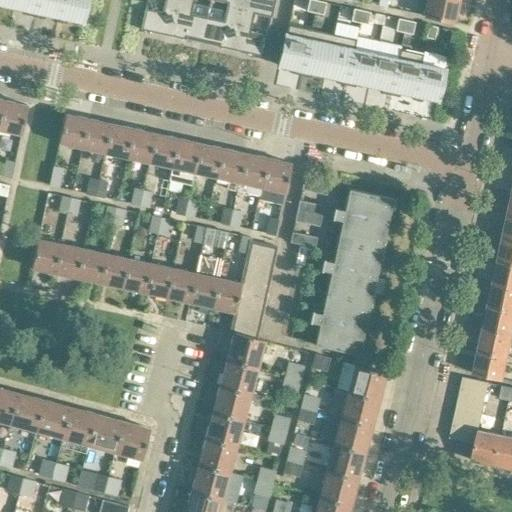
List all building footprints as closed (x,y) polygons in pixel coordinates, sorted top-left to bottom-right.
[(14,0),(13,7),(18,8),(26,10),(26,14),(35,16),(38,0),(14,0)] [(45,14),(57,17),(60,0),(38,0),(35,16),(44,18),(45,14)] [(85,0),(60,0),(57,17),(56,21),(66,23),(67,19),(81,22),(85,0)] [(178,0),(164,0),(162,12),(145,8),(140,29),(171,36),(178,0)] [(178,0),(171,36),(201,42),(207,19),(190,15),(193,3),(193,0),(178,0)] [(207,19),(201,42),(232,49),(242,0),(215,0),(227,3),(226,11),(223,22),(207,19)] [(274,0),(242,0),(232,49),(262,56),(267,35),(250,31),(254,13),(271,16),(274,0)] [(308,0),(306,11),(315,12),(317,0),(316,0),(308,0)] [(317,0),(315,12),(323,14),(326,2),(317,0)] [(458,0),(427,0),(424,15),(454,22),(458,0)] [(351,20),(359,22),(362,10),(353,8),(351,20)] [(370,12),(362,10),(359,22),(367,24),(370,12)] [(395,30),(404,32),(406,20),(398,18),(395,30)] [(412,34),(415,22),(406,20),(404,32),(412,34)] [(279,66),(293,69),(292,73),(301,75),(311,29),(288,24),(279,66)] [(434,39),(437,27),(429,25),(426,37),(434,39)] [(311,73),(324,76),(333,34),(311,29),(301,75),(310,77),(311,73)] [(356,39),(333,34),(324,76),(337,78),(336,82),(346,84),(354,48),(356,39)] [(354,48),(346,84),(355,87),(356,83),(369,86),(379,41),(356,36),(356,39),(354,48)] [(379,41),(369,86),(382,88),(381,92),(390,94),(400,48),(401,46),(379,41)] [(400,48),(390,94),(399,96),(400,92),(413,95),(420,62),(422,53),(400,48)] [(413,95),(412,99),(422,101),(422,97),(436,100),(444,68),(442,67),(445,56),(423,51),(422,53),(420,62),(413,95)] [(27,105),(5,100),(0,121),(0,129),(21,134),(27,105)] [(81,147),(87,118),(65,113),(58,142),(81,147)] [(104,152),(110,123),(87,118),(81,147),(104,152)] [(104,152),(126,157),(132,128),(110,123),(104,152)] [(155,133),(132,128),(126,157),(149,162),(155,133)] [(178,138),(155,133),(149,162),(171,167),(178,138)] [(171,167),(169,179),(191,184),(194,172),(200,143),(178,138),(171,167)] [(223,148),(200,143),(194,172),(216,177),(223,148)] [(245,153),(223,148),(216,177),(228,180),(226,187),(237,190),(239,182),(245,153)] [(245,153),(239,182),(237,190),(260,195),(268,158),(245,153)] [(268,158),(262,187),(284,192),(289,172),(291,163),(268,158)] [(6,160),(3,175),(11,177),(14,162),(6,160)] [(62,168),(53,166),(49,185),(58,187),(62,168)] [(86,193),(94,195),(97,180),(89,178),(86,193)] [(329,184),(304,178),(301,189),(326,195),(329,184)] [(106,182),(97,180),(94,195),(103,197),(106,182)] [(131,203),(139,205),(143,190),(134,188),(131,203)] [(337,241),(381,250),(393,198),(348,188),(344,210),(335,208),(335,207),(334,207),(332,218),(333,218),(342,220),(337,241)] [(151,192),(143,190),(139,205),(148,207),(151,192)] [(58,211),(67,213),(70,198),(61,196),(58,211)] [(79,200),(70,198),(67,213),(75,215),(79,200)] [(176,213),(185,215),(188,200),(179,198),(176,213)] [(196,202),(188,200),(185,215),(193,217),(196,202)] [(299,200),(294,221),(319,226),(324,205),(299,200)] [(103,221),(112,223),(115,208),(106,206),(103,221)] [(124,210),(115,208),(112,223),(120,225),(124,210)] [(221,223),(230,225),(233,210),(224,208),(221,223)] [(242,212),(233,210),(230,225),(238,227),(242,212)] [(511,215),(508,214),(503,237),(511,238),(511,215)] [(148,231),(157,233),(160,218),(151,216),(148,231)] [(169,219),(160,218),(157,233),(165,234),(169,219)] [(266,233),(275,234),(278,220),(269,218),(266,233)] [(193,240),(202,242),(205,227),(197,226),(193,240)] [(214,229),(205,227),(202,242),(211,244),(214,229)] [(290,242),(310,246),(315,247),(317,237),(292,231),(290,242)] [(239,250),(247,252),(250,237),(242,236),(239,250)] [(251,237),(250,237),(247,252),(247,253),(274,259),(276,246),(250,240),(251,237)] [(511,238),(503,237),(498,260),(511,262),(511,238)] [(37,238),(31,267),(54,272),(60,243),(37,238)] [(326,292),(370,302),(381,250),(337,241),(332,261),(324,259),(323,258),(320,270),(321,270),(322,269),(330,271),(326,292)] [(54,272),(76,277),(83,248),(60,243),(54,272)] [(83,248),(76,277),(99,282),(105,253),(83,248)] [(99,282),(121,287),(128,258),(105,253),(99,282)] [(271,272),(274,259),(247,253),(244,267),(271,272)] [(195,273),(189,302),(211,307),(218,278),(222,261),(199,256),(195,273)] [(128,258),(121,287),(144,292),(150,263),(128,258)] [(511,262),(498,260),(493,282),(511,286),(511,262)] [(144,292),(166,297),(173,268),(150,263),(144,292)] [(268,285),(271,272),(244,267),(241,280),(268,285)] [(173,268),(166,297),(189,302),(195,273),(173,268)] [(218,278),(211,307),(234,312),(235,306),(238,293),(240,283),(218,278)] [(241,280),(240,283),(238,293),(265,299),(268,285),(241,280)] [(511,286),(493,282),(489,305),(511,309),(511,286)] [(314,344),(359,354),(370,302),(326,292),(321,313),(313,311),(313,310),(311,310),(309,322),(310,322),(310,321),(319,323),(314,344)] [(265,299),(238,293),(235,306),(262,312),(265,299)] [(511,309),(489,305),(484,327),(511,334),(511,333),(511,309)] [(262,312),(235,306),(234,312),(232,319),(259,325),(262,312)] [(233,333),(256,338),(259,325),(232,319),(230,331),(231,332),(233,332),(233,333)] [(511,334),(484,327),(479,350),(507,356),(511,334)] [(233,333),(226,358),(257,367),(265,340),(256,338),(233,333)] [(507,356),(479,350),(474,372),(472,371),(472,372),(504,379),(504,378),(502,378),(507,356)] [(326,370),(329,358),(314,354),(311,366),(326,370)] [(257,367),(226,358),(219,385),(250,393),(257,367)] [(288,362),(285,374),(300,378),(303,366),(288,362)] [(347,390),(378,399),(385,372),(354,364),(347,390)] [(296,391),(300,378),(285,374),(281,387),(296,391)] [(488,382),(463,377),(460,389),(486,394),(488,382)] [(219,385),(212,411),(243,420),(250,393),(219,385)] [(498,398),(508,400),(511,387),(501,385),(498,398)] [(0,387),(0,421),(9,424),(18,393),(0,387)] [(460,389),(458,401),(483,406),(486,394),(460,389)] [(347,390),(340,417),(371,425),(378,399),(347,390)] [(44,400),(18,393),(9,424),(36,431),(44,400)] [(304,394),(300,406),(315,410),(318,398),(304,394)] [(44,400),(36,431),(62,438),(70,407),(44,400)] [(483,406),(458,401),(455,413),(480,419),(483,406)] [(312,423),(315,410),(300,406),(297,419),(312,423)] [(97,414),(70,407),(62,438),(88,445),(97,414)] [(236,446),(243,420),(212,411),(205,438),(236,446)] [(455,413),(452,425),(478,431),(480,420),(480,419),(455,413)] [(97,414),(88,445),(115,452),(123,421),(97,414)] [(274,415),(271,427),(285,431),(289,418),(274,415)] [(340,417),(333,443),(364,452),(371,425),(340,417)] [(149,428),(123,421),(115,452),(141,459),(149,428)] [(452,425),(450,437),(475,443),(478,431),(452,425)] [(282,443),(285,431),(271,427),(267,439),(282,443)] [(475,443),(471,460),(472,460),(473,458),(494,463),(501,434),(478,430),(478,431),(475,443)] [(511,436),(501,434),(494,463),(511,466),(511,436)] [(205,438),(198,464),(229,472),(236,446),(205,438)] [(326,470),(357,478),(364,452),(333,443),(326,470)] [(290,447),(286,459),(301,463),(304,450),(290,447)] [(15,452),(3,449),(0,458),(0,463),(11,467),(15,452)] [(39,474),(51,477),(55,463),(43,459),(39,474)] [(298,475),(301,463),(286,459),(283,471),(298,475)] [(68,466),(55,463),(51,477),(64,481),(68,466)] [(222,499),(229,472),(198,464),(191,490),(222,499)] [(260,467),(257,480),(271,484),(275,471),(260,467)] [(350,504),(357,478),(326,470),(319,496),(350,504)] [(95,473),(92,488),(104,492),(108,477),(95,473)] [(7,490),(19,493),(23,478),(11,475),(7,490)] [(116,495),(120,480),(108,477),(104,492),(116,495)] [(36,482),(23,478),(19,493),(32,496),(36,482)] [(268,496),(271,484),(257,480),(253,492),(268,496)] [(59,504),(72,507),(76,492),(63,489),(59,504)] [(191,490),(185,511),(231,511),(234,502),(222,499),(191,490)] [(88,496),(76,492),(72,507),(84,510),(88,496)] [(314,511),(348,511),(350,504),(319,496),(314,511)] [(126,511),(128,506),(102,499),(98,511),(126,511)] [(276,500),(272,511),(288,511),(290,504),(276,500)]
